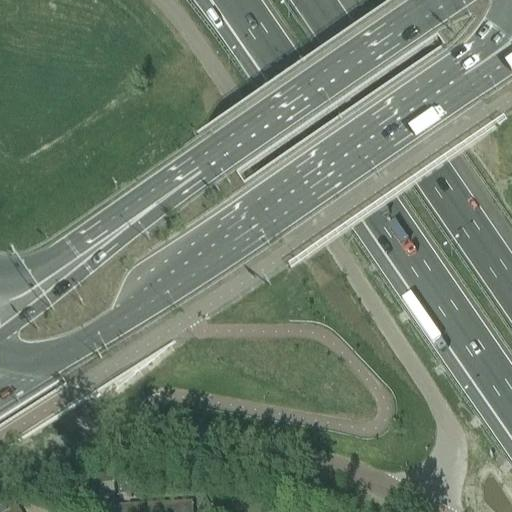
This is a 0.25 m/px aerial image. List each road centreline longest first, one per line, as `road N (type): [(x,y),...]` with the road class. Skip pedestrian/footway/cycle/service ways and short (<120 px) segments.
road 1 (tertiary): [(162,0),(439,406),(446,446),(425,510)]
road 2 (secondary): [(0,388),(270,226),(467,85)]
road 3 (trunk): [(443,0),(3,332)]
road 4 (motorway): [(238,11),(511,404)]
road 5 (tertiary): [(425,510),(302,453),(0,393)]
road 6 (motorway): [(511,290),(314,0)]
